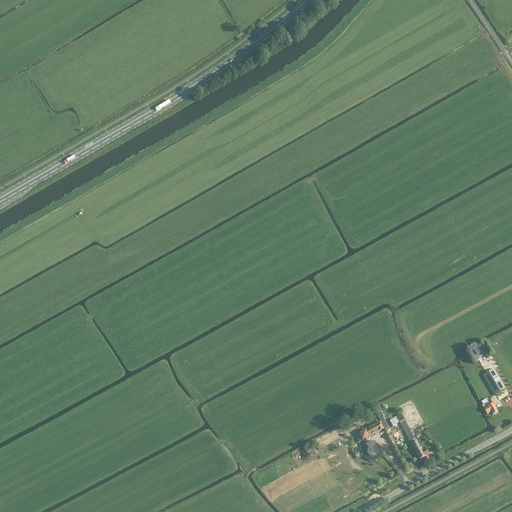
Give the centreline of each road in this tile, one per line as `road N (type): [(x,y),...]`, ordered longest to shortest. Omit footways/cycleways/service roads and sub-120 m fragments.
road 1 (primary): [(312,0),(191,89),(0,199)]
road 2 (tertiary): [(360,511),(511,430)]
